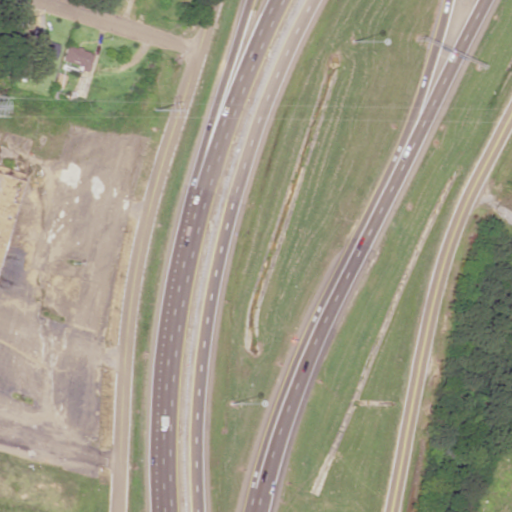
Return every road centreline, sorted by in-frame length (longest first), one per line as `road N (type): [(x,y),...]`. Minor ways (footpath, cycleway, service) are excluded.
road 1 (motorway): [(258,511),(317,333),(480,0)]
road 2 (motorway): [(197,511),(197,405),(236,182),(312,0)]
road 3 (residential): [(211,0),(145,208),(121,365),(114,511)]
road 4 (motorway): [(266,20),(184,252),(165,389),(166,511)]
road 5 (tertiary): [(392,511),(451,237),(511,113)]
road 6 (motorway): [(246,0),(196,203)]
road 7 (motorway): [(389,184),(443,0)]
road 8 (residential): [(199,47),(26,0)]
